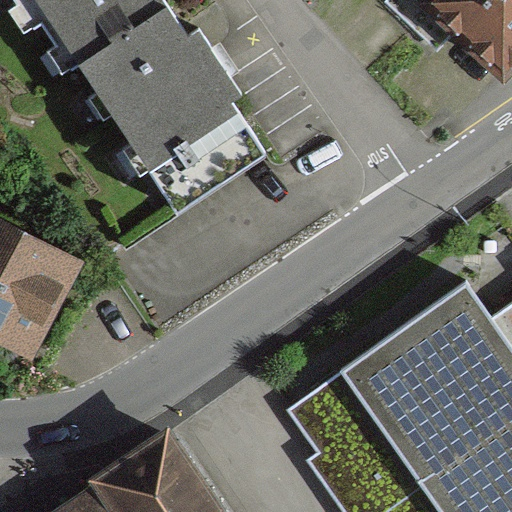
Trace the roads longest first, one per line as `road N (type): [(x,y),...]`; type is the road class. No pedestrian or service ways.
road 1 (residential): [(0,429),(97,403),(421,197)]
road 2 (residential): [(421,197),(281,0)]
